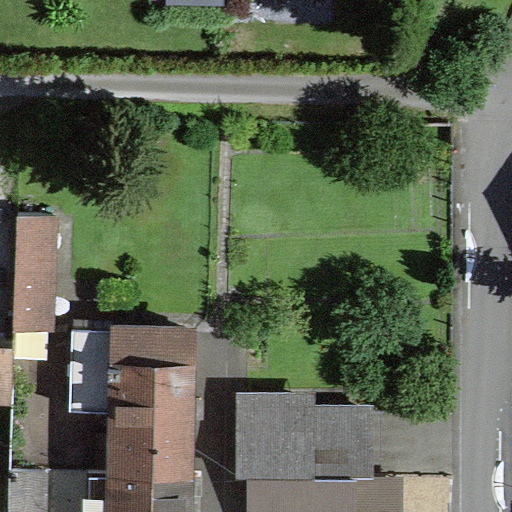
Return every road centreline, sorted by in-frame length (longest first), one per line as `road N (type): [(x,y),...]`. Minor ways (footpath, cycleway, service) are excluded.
road 1 (residential): [(511,97),(0,83)]
road 2 (residential): [(496,511),(489,191),(511,101)]
